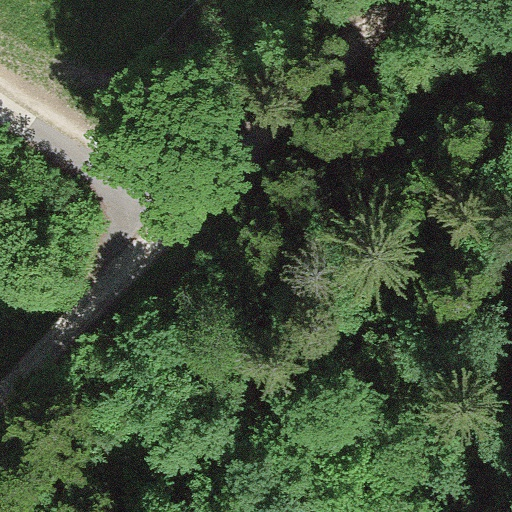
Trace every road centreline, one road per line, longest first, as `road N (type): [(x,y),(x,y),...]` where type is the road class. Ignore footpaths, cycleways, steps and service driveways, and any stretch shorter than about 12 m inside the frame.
road 1 (track): [(0,404),(412,0)]
road 2 (track): [(0,104),(66,143),(145,263)]
